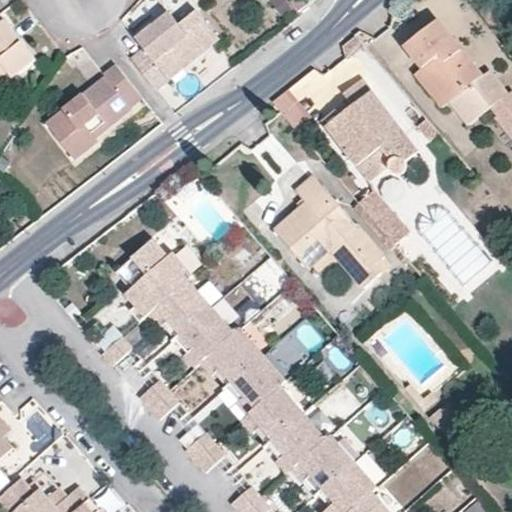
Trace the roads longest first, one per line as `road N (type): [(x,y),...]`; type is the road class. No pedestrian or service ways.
road 1 (tertiary): [(362,0),(312,48),(182,134),(7,271)]
road 2 (residential): [(213,511),(45,315)]
road 3 (residential): [(5,348),(149,511)]
